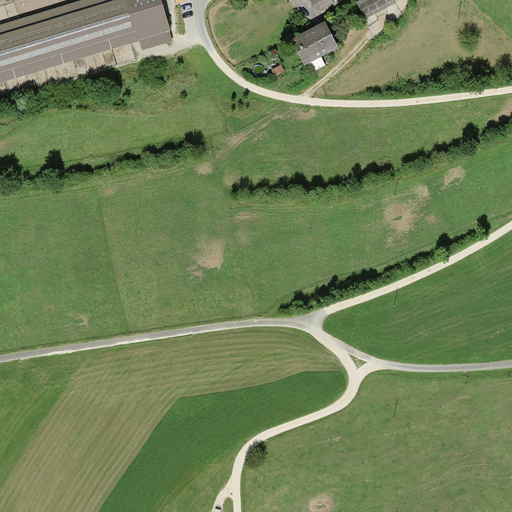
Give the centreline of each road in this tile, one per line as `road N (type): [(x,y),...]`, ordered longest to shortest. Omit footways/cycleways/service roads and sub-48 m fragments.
road 1 (unclassified): [(511,365),(404,368),(279,322),(0,359)]
road 2 (track): [(212,44),(247,82),(301,100),(363,104),(511,89)]
road 3 (track): [(336,344),(353,377),(348,393),(248,449),(236,467),(235,511)]
road 4 (track): [(511,223),(458,257),(307,326)]
